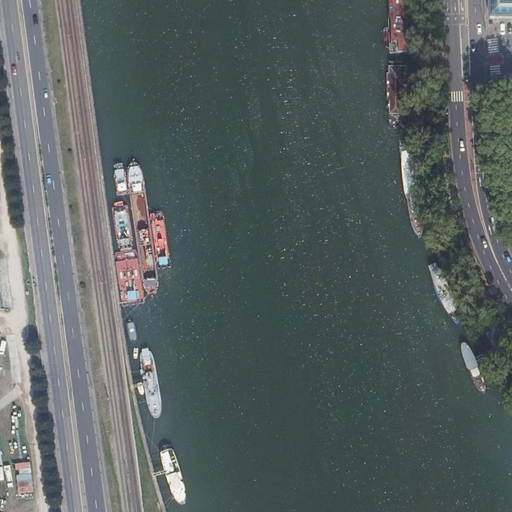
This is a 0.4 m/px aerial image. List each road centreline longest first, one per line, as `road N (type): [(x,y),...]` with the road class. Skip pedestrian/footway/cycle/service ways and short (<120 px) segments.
road 1 (primary): [(97,511),(29,0)]
road 2 (primary): [(8,0),(74,511)]
road 3 (track): [(0,171),(44,511)]
road 4 (primary): [(453,59),(459,167),(472,228),(511,309)]
road 5 (primary): [(511,276),(489,222),(477,70)]
